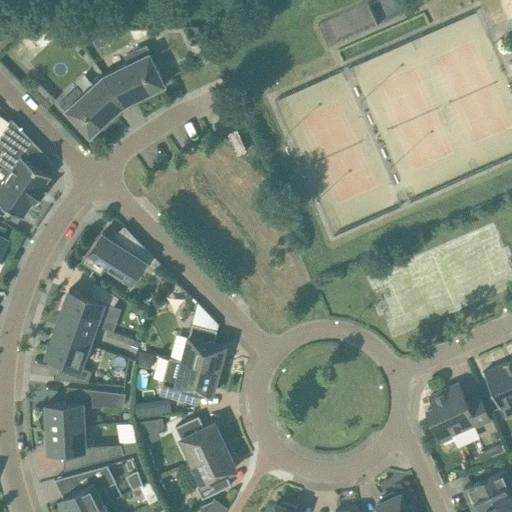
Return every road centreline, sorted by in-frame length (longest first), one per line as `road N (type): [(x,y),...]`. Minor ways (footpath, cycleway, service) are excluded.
road 1 (residential): [(26,511),(4,413),(15,314),(55,227),(96,176)]
road 2 (residential): [(96,176),(272,355)]
road 3 (residential): [(397,382),(374,346),(346,331),(308,332),(272,355)]
road 4 (residential): [(96,176),(173,117),(224,94)]
road 5 (residential): [(275,448),(314,470),(345,469),(372,455),(391,431)]
road 6 (residential): [(0,81),(96,176)]
road 7 (residential): [(397,382),(511,323)]
